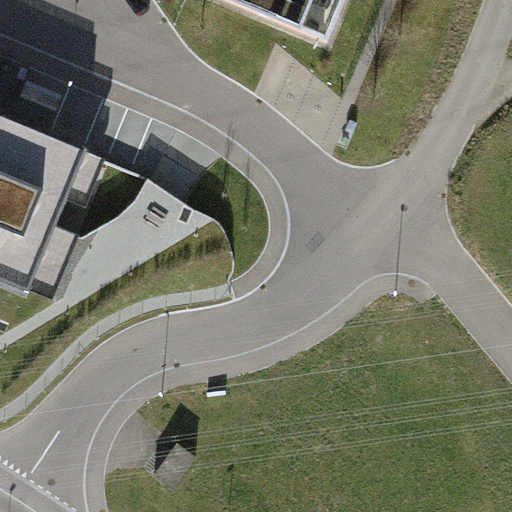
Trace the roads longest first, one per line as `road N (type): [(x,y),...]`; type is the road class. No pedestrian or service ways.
road 1 (residential): [(367,230),(297,299),(242,327),(136,355),(72,422),(7,511)]
road 2 (residential): [(66,0),(234,109),(367,230)]
road 3 (residential): [(367,230),(448,264),(511,344)]
road 4 (residential): [(479,80),(427,171),(367,230)]
